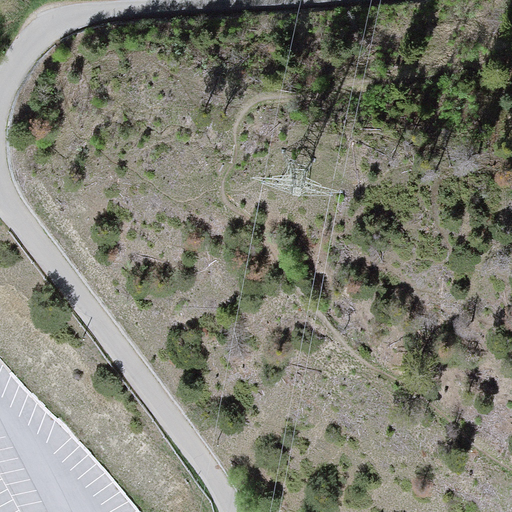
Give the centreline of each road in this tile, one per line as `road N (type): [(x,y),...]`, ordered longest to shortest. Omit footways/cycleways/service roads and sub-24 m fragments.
road 1 (residential): [(238,511),(0,196)]
road 2 (residential): [(0,100),(47,27),(75,14),(299,0)]
